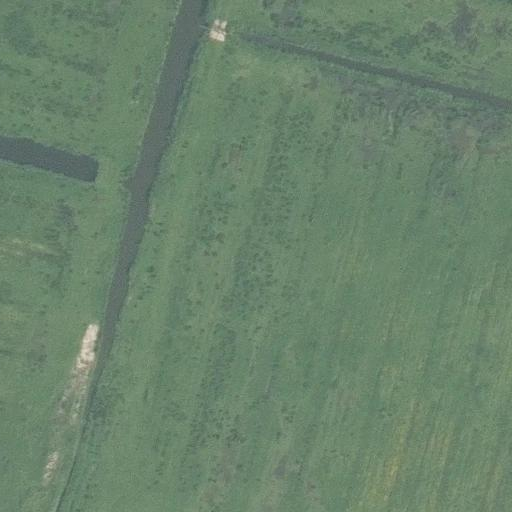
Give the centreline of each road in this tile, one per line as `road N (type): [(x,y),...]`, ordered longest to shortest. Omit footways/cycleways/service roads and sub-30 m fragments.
road 1 (track): [(79,511),(223,0)]
road 2 (track): [(28,511),(42,499),(58,438),(112,170)]
